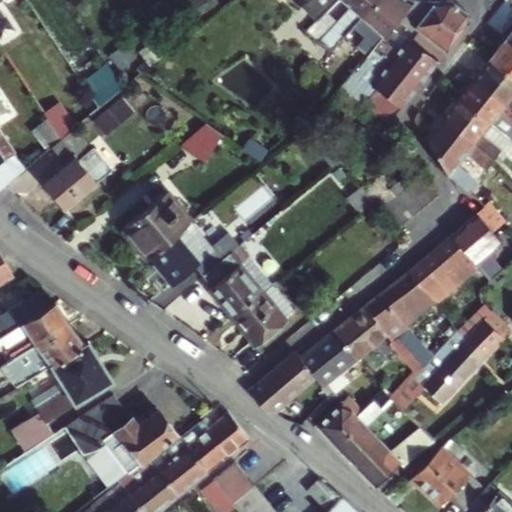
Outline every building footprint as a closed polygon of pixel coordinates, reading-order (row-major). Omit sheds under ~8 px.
[(292,0),(315,23),(338,0),(292,0)] [(344,38),(363,18),(379,0),(338,0),(349,9),(333,29),(344,38)] [(381,40),(391,28),(413,2),(407,0),(379,0),(363,18),(375,29),(356,48),(360,51),(357,55),(352,51),(341,63),(350,70),(353,72),(362,62),(373,49),(381,40)] [(391,28),(407,41),(437,63),(467,25),(467,15),(449,3),(439,4),(413,2),(391,28)] [(0,8),(0,49),(1,51),(20,38),(0,8)] [(373,49),(389,62),(418,87),(437,63),(407,41),(396,53),(381,40),(373,49)] [(491,61),(511,77),(511,46),(506,42),(491,61)] [(511,77),(491,61),(475,81),(511,109),(511,77)] [(362,62),(353,72),(400,109),(418,87),(389,62),(378,74),(362,62)] [(386,127),(400,109),(353,72),(350,70),(336,87),(386,127)] [(491,125),(510,141),(511,142),(511,109),(475,81),(459,100),(491,125)] [(42,84),(29,93),(60,140),(72,131),(73,130),(42,84)] [(0,112),(9,107),(0,94),(0,112)] [(491,125),(459,100),(445,119),(496,159),(503,149),(484,134),(491,125)] [(445,119),(427,140),(450,176),(470,191),(476,183),(457,168),(467,155),(487,170),(496,159),(445,119)] [(202,124),(179,143),(201,161),(226,141),(202,124)] [(503,149),(510,141),(491,125),(484,134),(503,149)] [(0,152),(6,161),(14,155),(16,153),(0,130),(0,152)] [(106,173),(72,131),(60,140),(49,149),(62,164),(42,181),(65,208),(106,173)] [(0,186),(22,169),(14,155),(6,161),(0,165),(0,186)] [(457,168),(476,183),(487,170),(467,155),(457,168)] [(384,214),(397,230),(437,197),(424,181),(384,214)] [(498,228),(500,227),(503,225),(487,205),(492,201),(483,191),(475,197),(484,208),(481,211),(498,228)] [(175,231),(188,221),(165,193),(122,228),(145,256),(175,231)] [(476,215),(492,234),(498,228),(481,211),(476,215)] [(450,237),(475,265),(483,258),(498,275),(511,262),(511,257),(494,236),(492,234),(476,215),(450,237)] [(175,231),(145,256),(169,284),(190,266),(200,278),(230,253),(220,242),(199,260),(175,231)] [(230,253),(200,278),(207,286),(204,288),(229,317),(270,283),(239,246),(230,253)] [(451,273),(432,252),(408,272),(427,293),(451,273)] [(0,285),(13,277),(0,254),(0,285)] [(365,308),(386,334),(408,320),(404,313),(427,293),(408,272),(398,281),(398,282),(365,308)] [(270,283),(229,317),(251,345),(283,318),(282,316),(291,308),(270,283)] [(7,319),(13,328),(46,308),(37,294),(0,317),(3,322),(7,319)] [(0,336),(0,337),(14,359),(70,324),(56,302),(46,308),(13,328),(0,336)] [(464,341),(484,360),(510,332),(483,306),(481,308),(474,316),(482,323),(464,341)] [(334,333),(355,359),(386,334),(365,308),(334,333)] [(0,336),(13,328),(7,319),(3,322),(0,317),(0,336)] [(27,380),(52,364),(83,344),(70,324),(14,359),(27,380)] [(399,339),(411,352),(420,343),(408,330),(399,339)] [(300,360),(315,378),(321,386),(325,383),(332,391),(343,381),(337,372),(355,359),(334,333),(300,360)] [(431,362),(456,388),(484,360),(464,341),(457,334),(431,362)] [(411,352),(399,339),(393,345),(408,360),(414,355),(411,352)] [(14,431),(27,451),(46,438),(56,432),(49,421),(113,380),(88,341),(83,344),(52,364),(64,384),(34,403),(41,414),(14,431)] [(267,412),(275,413),(315,378),(300,360),(295,354),(251,391),(267,412)] [(393,402),(403,411),(425,389),(441,404),(456,388),(431,362),(425,368),(411,384),(393,402)] [(108,445),(129,473),(148,458),(178,436),(159,411),(144,422),(140,416),(136,419),(133,415),(131,417),(113,394),(84,413),(66,425),(85,453),(101,450),(108,445)] [(315,426),(376,487),(400,463),(403,466),(435,440),(417,424),(389,452),(355,416),(349,411),(355,405),(347,396),(315,426)] [(186,447),(206,472),(249,438),(227,412),(208,427),(203,421),(180,439),(186,447)] [(157,469),(177,495),(206,472),(186,447),(157,469)] [(453,460),(439,447),(410,480),(439,505),(448,495),(464,509),(467,506),(480,493),(464,478),(475,465),(460,452),(453,460)] [(212,480),(211,481),(221,494),(223,493),(224,492),(242,475),(232,464),(212,480)] [(128,492),(143,511),(155,511),(177,495),(157,469),(128,492)] [(224,492),(232,500),(250,484),(242,475),(224,492)] [(308,490),(326,511),(338,498),(317,479),(308,490)] [(221,494),(211,481),(202,487),(213,501),(221,494)] [(273,511),(250,484),(232,500),(242,511),(273,511)] [(511,511),(511,504),(489,484),(480,493),(467,506),(474,511),(511,511)] [(101,511),(143,511),(128,492),(101,511)] [(353,511),(338,498),(326,511),(325,511),(353,511)]
